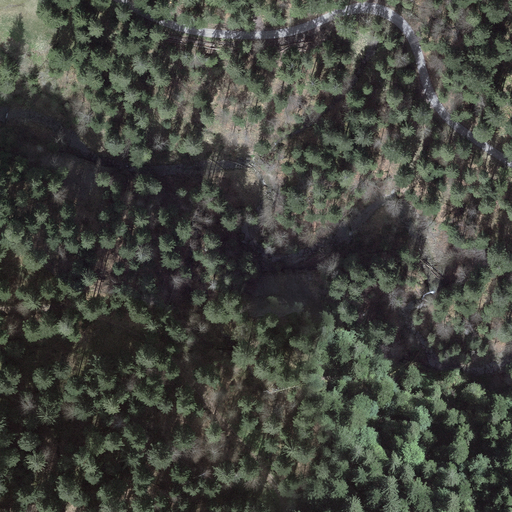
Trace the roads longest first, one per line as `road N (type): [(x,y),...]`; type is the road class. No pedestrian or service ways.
road 1 (track): [(511,163),(431,103),(406,31),(389,11),(358,9),(245,35),(166,24),(88,0)]
road 2 (track): [(285,511),(273,482),(172,358),(80,313),(0,310)]
road 3 (track): [(0,341),(142,340)]
